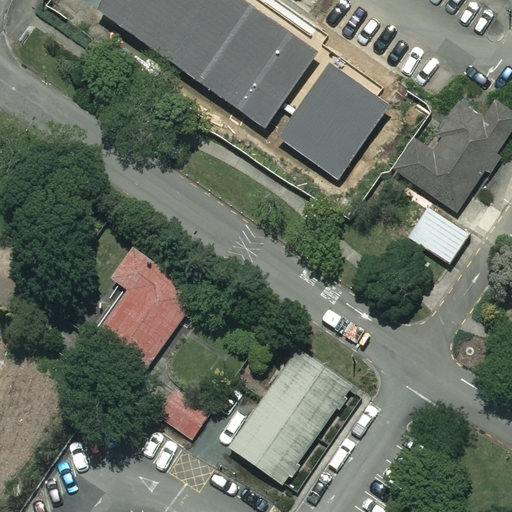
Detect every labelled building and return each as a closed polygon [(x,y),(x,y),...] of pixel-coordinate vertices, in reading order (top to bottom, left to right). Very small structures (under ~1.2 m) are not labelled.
[(134,29),(212,84),(237,49),(254,61),(272,36),(253,22),(256,18),(247,12),(230,0),(140,0),(139,2),(149,9),(134,29)] [(272,36),(302,57),(318,35),(268,0),(255,0),(247,12),(256,18),(253,22),(272,36)] [(419,141),(396,174),(438,203),(461,219),(490,176),(493,178),(505,161),(502,159),(511,144),(511,112),(502,105),(493,118),(488,124),(464,107),(444,136),(442,139),(446,142),(438,154),(423,143),(419,141)] [(337,202),(353,214),(366,197),(372,190),(356,178),(337,202)] [(431,212),(413,241),(447,263),(448,264),(455,268),(473,240),(431,212)] [(97,348),(149,383),(195,316),(208,298),(139,251),(117,282),(134,294),(97,348)] [(235,452),(287,489),(293,481),(297,483),(305,471),(302,469),(340,414),(343,416),(352,403),(349,401),(355,393),(356,392),(303,355),(235,452)] [(161,421),(194,443),(211,417),(178,395),(161,421)]
